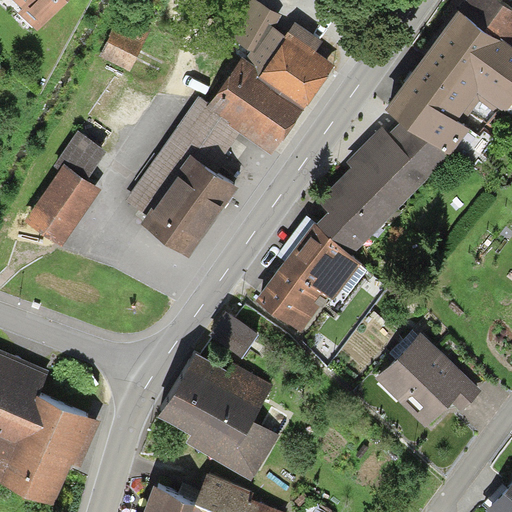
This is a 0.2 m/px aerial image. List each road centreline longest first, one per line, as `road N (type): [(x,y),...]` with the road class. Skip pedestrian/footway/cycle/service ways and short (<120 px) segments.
road 1 (secondary): [(150,379),(418,0)]
road 2 (residential): [(0,313),(150,379)]
road 3 (secondary): [(101,511),(122,437),(150,379)]
road 4 (residential): [(511,407),(437,511)]
